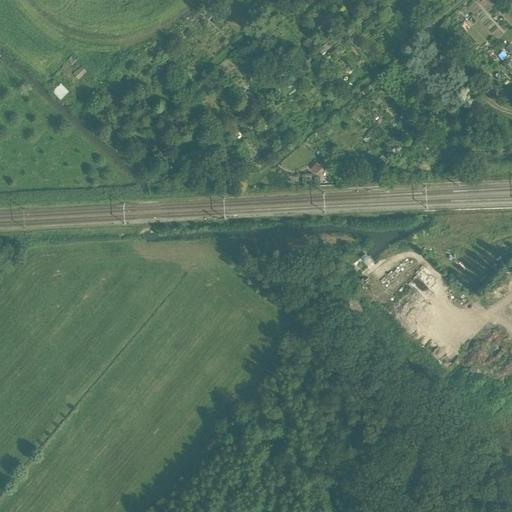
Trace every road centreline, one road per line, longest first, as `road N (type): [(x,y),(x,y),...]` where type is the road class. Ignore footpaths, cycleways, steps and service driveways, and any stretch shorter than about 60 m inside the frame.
road 1 (track): [(262,174),(462,0)]
road 2 (track): [(398,0),(492,105),(511,110)]
road 3 (track): [(285,0),(176,95)]
